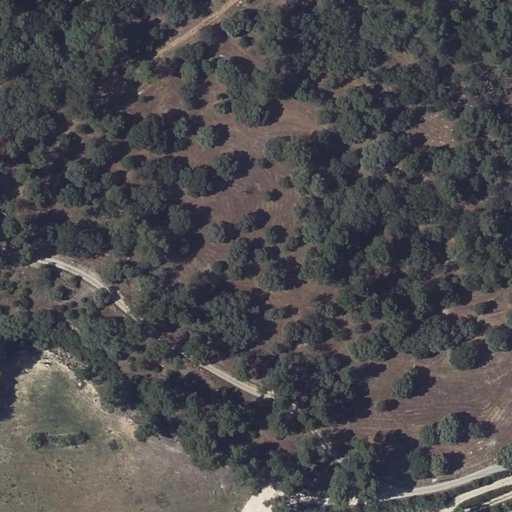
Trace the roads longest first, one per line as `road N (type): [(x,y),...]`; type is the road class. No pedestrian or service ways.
road 1 (unclassified): [(394,491),(336,457),(296,409),(232,379),(135,305),(56,261),(0,250)]
road 2 (unclassified): [(394,491),(254,511)]
road 3 (unclassified): [(511,465),(438,488),(394,491)]
